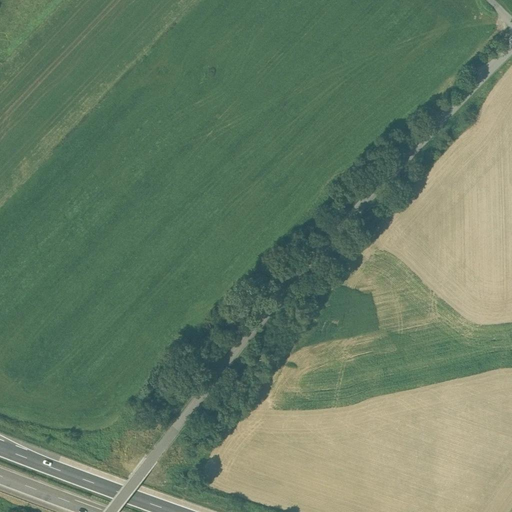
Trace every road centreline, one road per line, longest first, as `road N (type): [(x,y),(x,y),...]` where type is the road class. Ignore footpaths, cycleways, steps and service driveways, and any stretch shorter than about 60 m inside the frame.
road 1 (unclassified): [(110,511),(260,322),(511,46)]
road 2 (motorway): [(181,511),(0,448)]
